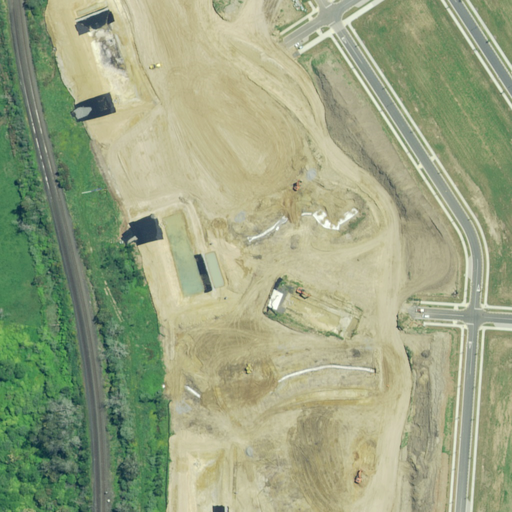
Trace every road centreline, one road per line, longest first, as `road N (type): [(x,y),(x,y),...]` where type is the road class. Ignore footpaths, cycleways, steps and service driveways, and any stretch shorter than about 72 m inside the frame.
road 1 (residential): [(474,316),(477,260),(466,226),(330,15)]
road 2 (unknown): [(224,268),(169,160),(166,123),(184,97),(290,41)]
road 3 (unknown): [(239,71),(361,256)]
road 4 (residential): [(233,511),(242,362),(237,301)]
road 5 (residential): [(360,308),(346,511)]
road 6 (residential): [(460,511),(474,316)]
road 7 (residential): [(360,308),(237,301)]
